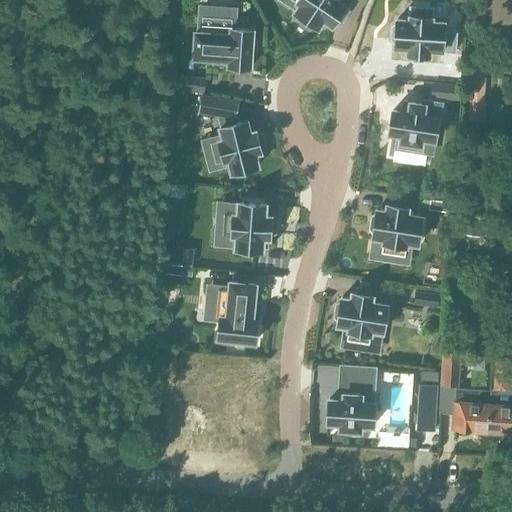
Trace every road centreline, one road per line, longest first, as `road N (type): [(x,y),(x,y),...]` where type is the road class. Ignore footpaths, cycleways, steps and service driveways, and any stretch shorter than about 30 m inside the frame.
road 1 (residential): [(286,490),(294,329),(326,198)]
road 2 (unclassified): [(286,490),(0,469)]
road 3 (residential): [(326,198),(350,96),(346,79),(317,65),(292,77),(288,107),(308,157)]
road 4 (unclassified): [(511,493),(286,490)]
